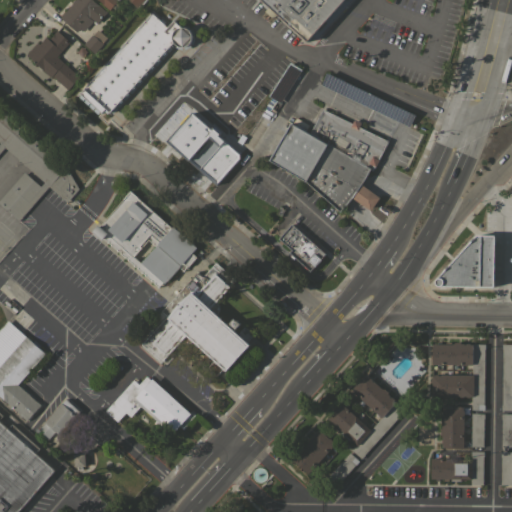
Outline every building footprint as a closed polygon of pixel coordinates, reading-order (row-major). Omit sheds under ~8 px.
[(71,3),(73,0),(92,0),(106,12),(96,23),(89,17),(88,17),(92,21),(83,31),(80,28),(76,32),(59,17),(71,3)] [(117,0),(108,10),(101,3),(97,0),(117,0)] [(352,0),(316,40),(312,36),(307,41),(277,14),(273,19),(264,11),(266,9),(260,4),(263,1),(262,0),(352,0)] [(167,26),(173,20),(180,27),(183,26),(186,27),(188,29),(190,31),(191,34),(192,36),(191,39),(190,42),(189,43),(188,45),(185,46),(183,47),(181,46),(178,46),(176,45),(175,44),(173,41),(171,44),(173,46),(168,52),(166,50),(165,51),(167,53),(162,59),(160,57),(159,58),(161,60),(155,66),(153,64),(152,65),(155,67),(149,73),(147,71),(146,72),(148,74),(143,79),(141,78),(140,79),(142,80),(137,86),(135,84),(134,85),(136,87),(131,93),(129,91),(128,92),(130,94),(125,100),(122,98),(121,99),(123,101),(118,107),(116,105),(115,106),(117,108),(114,112),(112,110),(109,112),(108,111),(107,113),(104,111),(105,109),(105,108),(100,113),(97,110),(95,112),(93,110),(95,108),(94,107),(92,109),(88,106),(90,103),(79,93),(151,13),(167,26)] [(93,54),(82,45),(91,34),(92,35),(97,29),(106,37),(102,43),(93,54)] [(79,76),(68,89),(52,76),(50,77),(42,70),(43,69),(25,54),(36,42),(38,44),(45,36),(48,39),(56,30),(63,36),(65,33),(68,35),(66,38),(69,41),(56,56),(79,76)] [(290,62),(301,69),(279,103),(268,96),(290,62)] [(415,114),(409,127),(321,85),(327,72),(415,114)] [(0,108),(69,169),(78,189),(65,202),(48,186),(18,220),(0,204),(0,198),(24,172),(40,186),(44,182),(28,168),(4,147),(0,151),(0,108)] [(322,108),(352,123),(354,119),(360,122),(358,126),(387,140),(373,170),(370,169),(308,133),(322,108)] [(190,114),(241,159),(215,189),(209,183),(208,185),(202,180),(204,178),(164,143),(190,114)] [(370,169),(361,184),(380,197),(370,211),(352,197),(340,211),(305,181),(269,160),(290,123),(308,133),(370,169)] [(171,228),(172,226),(196,247),(191,253),(196,257),(187,266),(186,266),(182,270),(179,267),(164,284),(141,263),(143,261),(142,260),(154,246),(147,239),(140,247),(133,256),(161,282),(157,286),(104,238),(102,240),(93,232),(99,225),(99,226),(130,191),(171,228)] [(325,253),(320,259),(321,259),(315,266),(314,266),(309,270),(289,252),(291,250),(278,238),(291,223),(325,253)] [(495,289),(441,288),(435,286),(433,280),(475,232),(496,233),(495,289)] [(197,271),(202,276),(212,265),(215,262),(225,271),(234,280),(231,283),(229,286),(230,287),(210,308),(237,333),(243,326),(253,334),(247,342),(250,345),(238,358),(226,371),(223,368),(216,375),(206,367),(213,359),(186,335),(166,357),(166,356),(160,362),(141,344),(166,316),(160,311),(197,271)] [(236,319),(241,324),(237,328),(232,324),(236,319)] [(0,327),(7,320),(32,342),(34,340),(40,345),(38,347),(45,353),(17,384),(23,390),(40,405),(27,420),(0,396),(0,327)] [(471,409),(471,396),(470,396),(470,397),(466,397),(466,395),(463,395),(463,397),(459,397),(459,396),(456,395),(456,397),(451,397),(451,395),(442,395),(442,396),(438,396),(438,395),(431,395),(431,375),(434,375),(434,374),(437,374),(437,375),(440,375),(440,374),(471,375),(471,364),(432,364),(432,343),(452,344),(452,343),(454,343),(454,342),(460,342),(460,343),(464,343),(464,344),(465,344),(465,343),(470,343),(470,344),(484,344),(484,349),(483,404),(484,404),(484,410),(471,409)] [(511,343),(511,409),(501,409),(501,343),(511,343)] [(370,430),(381,417),(359,397),(360,396),(358,394),(357,396),(354,393),(355,392),(352,389),(354,388),(353,387),(356,384),(357,385),(366,375),(368,377),(369,376),(371,379),(371,380),(373,381),(382,389),(383,388),(388,392),(387,393),(389,395),(389,396),(390,397),(391,396),(405,409),(401,414),(401,413),(364,454),(360,458),(351,450),(356,444),(327,417),(341,402),(370,430)] [(195,415),(182,429),(179,426),(173,432),(171,430),(167,435),(153,423),(155,420),(139,406),(130,417),(125,412),(117,422),(105,411),(133,379),(138,384),(145,376),(150,380),(152,378),(195,415)] [(79,411),(65,427),(67,429),(65,432),(63,431),(59,435),(55,431),(47,439),(46,438),(43,442),(34,433),(61,402),(62,402),(66,398),(79,411)] [(441,447),(441,434),(440,434),(440,428),(441,428),(442,407),(456,407),(456,406),(460,406),(460,407),(462,407),(462,410),(464,410),(463,414),(462,414),(462,417),(463,417),(463,447),(441,447)] [(0,511),(0,413),(2,415),(0,418),(0,420),(8,428),(11,423),(39,448),(35,452),(55,469),(18,511),(0,511)] [(484,413),(484,418),(483,418),(483,446),(479,446),(479,447),(472,447),(472,446),(471,446),(471,413),(484,413)] [(511,446),(501,446),(501,413),(511,413),(511,446)] [(32,430),(28,426),(36,417),(41,421),(32,430)] [(292,459),(294,457),(293,456),(299,450),(298,449),(303,444),(304,445),(319,429),(335,443),(307,473),(292,459)] [(470,484),(470,479),(460,479),(460,481),(450,481),(450,478),(447,478),(447,481),(443,481),(443,478),(439,478),(439,481),(435,481),(435,478),(431,478),(431,458),(470,458),(470,451),(483,451),(483,456),(482,456),(483,484),(470,484)] [(501,456),(500,456),(500,451),(511,451),(511,484),(500,484),(501,456)] [(358,460),(336,485),(327,477),(349,452),(358,460)]
